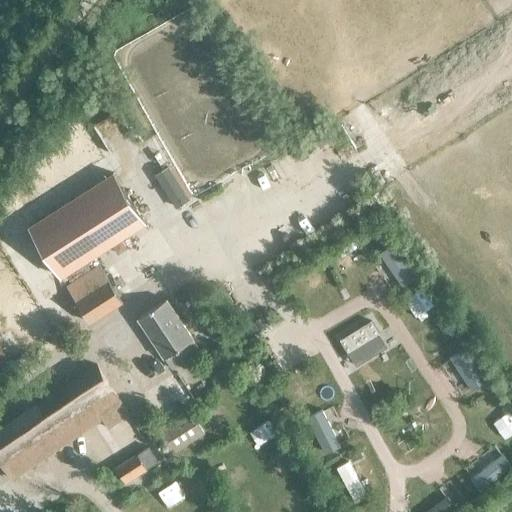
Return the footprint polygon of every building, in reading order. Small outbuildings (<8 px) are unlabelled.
[(62,276),(145,222),(113,173),(30,226),(62,276)] [(64,284),(87,322),(120,301),(97,264),(64,284)] [(170,370),(200,351),(167,302),(138,321),(170,370)] [(369,321),(343,338),(349,348),(376,331),(369,321)] [(387,355),(360,373),(367,383),(393,365),(387,355)] [(0,461),(11,479),(122,406),(96,365),(0,428),(0,461)] [(156,431),(170,453),(202,432),(188,411),(156,431)] [(113,466),(123,483),(144,470),(133,453),(113,466)]
